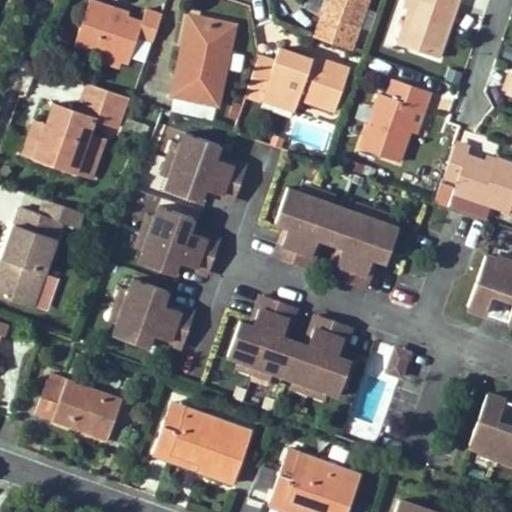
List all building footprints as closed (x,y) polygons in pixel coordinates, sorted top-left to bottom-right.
[(143,23),(127,17),(119,14),(121,10),(90,0),(89,0),(74,45),(100,53),(122,60),(129,63),(132,56),(139,35),(151,38),(154,39),(162,14),(148,10),(143,23)] [(326,0),(318,0),(315,11),(322,13),(326,0)] [(326,0),(322,13),(327,15),(319,38),(353,49),(369,0),(326,0)] [(440,57),(459,0),(413,0),(410,9),(399,43),(440,57)] [(413,0),(406,0),(404,7),(410,9),(413,0)] [(319,38),(327,15),(322,13),(314,36),(319,38)] [(190,50),(185,50),(182,69),(180,77),(176,97),(220,106),(228,70),(236,31),(195,22),(192,40),(190,50)] [(139,35),(132,56),(143,60),(151,38),(139,35)] [(350,67),(322,57),(319,65),(313,64),(312,57),(310,56),(280,46),(275,61),(260,55),(246,95),(260,100),(262,98),(268,81),(301,92),(299,98),(335,110),(350,67)] [(122,60),(100,53),(98,60),(118,67),(122,60)] [(312,57),(313,64),(319,65),(322,57),(311,54),(310,56),(312,57)] [(388,94),(380,92),(360,148),(399,161),(410,129),(418,107),(424,109),(431,91),(394,78),(388,94)] [(262,98),(295,110),(299,98),(301,92),(268,81),(262,98)] [(47,127),(41,142),(29,138),(25,150),(78,168),(90,131),(94,118),(117,125),(126,98),(87,85),(77,113),(54,106),(47,127)] [(417,132),(424,109),(418,107),(410,129),(417,132)] [(29,138),(41,142),(47,127),(35,123),(29,138)] [(90,131),(78,168),(94,173),(107,137),(90,131)] [(225,145),(191,133),(186,145),(174,176),(169,189),(204,201),(208,189),(238,201),(245,185),(251,169),(220,158),(225,145)] [(174,176),(186,145),(179,142),(166,173),(174,176)] [(511,211),(511,161),(497,156),(494,163),(485,160),(467,154),(469,148),(456,144),(444,177),(457,182),(453,191),(511,211)] [(485,160),(494,163),(497,156),(488,154),(485,160)] [(302,192),(334,204),(336,196),(305,184),(302,192)] [(302,192),(290,188),(277,222),(290,227),(279,255),(309,267),(320,238),(345,247),(334,277),(364,289),(376,258),(388,263),(400,230),(391,226),(358,214),(334,204),(302,192)] [(9,217),(57,236),(63,219),(76,224),(80,214),(43,199),(40,207),(17,198),(9,217)] [(358,214),(391,226),(394,218),(361,205),(358,214)] [(198,218),(163,206),(158,218),(146,249),(142,263),(176,274),(181,262),(211,274),(223,241),(192,231),(198,218)] [(146,249),(158,218),(151,215),(138,246),(146,249)] [(0,291),(36,304),(57,236),(9,217),(0,249),(0,291)] [(511,256),(500,252),(497,262),(511,267),(511,256)] [(511,267),(497,262),(487,259),(471,310),(486,315),(496,288),(511,292),(511,316),(510,323),(511,323),(511,267)] [(171,289),(135,277),(131,289),(119,321),(114,334),(149,346),(154,334),(184,345),(196,313),(165,303),(171,289)] [(119,321),(131,289),(123,286),(111,318),(119,321)] [(325,391),(337,395),(349,361),(337,356),(348,328),(318,316),(307,346),(282,337),(293,307),(262,294),(251,325),(239,321),(226,354),(237,358),(269,370),(292,378),(294,379),(325,391)] [(411,355),(397,350),(388,373),(402,379),(411,355)] [(269,370),(237,358),(235,366),(266,378),(269,370)] [(54,371),(51,379),(65,385),(68,377),(54,371)] [(51,379),(49,379),(36,414),(48,419),(109,440),(116,421),(120,409),(124,398),(68,377),(65,385),(51,379)] [(294,379),(292,378),(289,387),(322,399),(325,391),(294,379)] [(511,436),(498,431),(507,404),(489,398),(472,445),(485,449),(511,459),(511,436)] [(170,410),(183,415),(186,406),(173,401),(170,410)] [(186,406),(183,415),(170,410),(154,453),(171,459),(174,451),(200,461),(197,469),(234,482),(249,442),(213,428),(217,417),(186,406)] [(123,423),(127,412),(120,409),(116,421),(123,423)] [(253,429),(217,417),(213,428),(249,442),(253,429)] [(285,459),(297,463),(301,452),(289,448),(285,459)] [(511,459),(485,449),(481,461),(511,471),(511,459)] [(171,459),(197,469),(200,461),(174,451),(171,459)] [(301,452),(297,463),(285,459),(273,492),(316,508),(314,511),(348,511),(359,483),(337,475),(339,465),(301,452)] [(339,465),(337,475),(359,483),(362,473),(339,465)] [(273,492),(269,504),(293,511),(314,511),(316,508),(273,492)] [(438,511),(401,499),(395,511),(438,511)]
